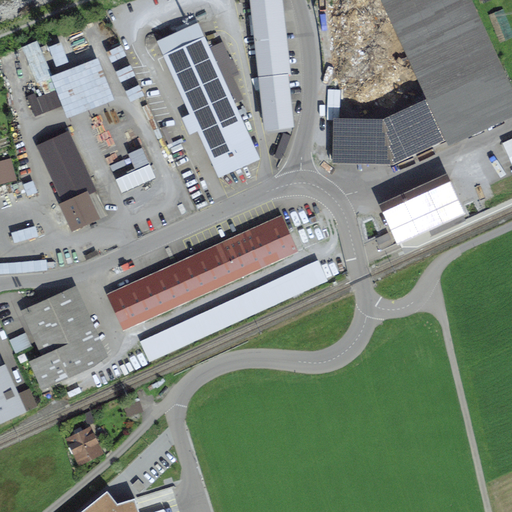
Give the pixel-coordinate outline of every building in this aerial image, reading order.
[(265,0),(255,1),(253,1),(257,39),(259,39),(281,37),(276,0),(265,0)] [(511,94),(468,0),(377,0),(445,146),(511,115),(511,94)] [(175,29),(177,32),(157,41),(219,177),(260,159),(196,19),(175,29)] [(267,127),(290,124),(281,37),(259,39),(257,39),(267,127)] [(58,64),(70,59),(62,40),(50,45),(58,64)] [(110,54),(63,72),(78,113),(125,95),(110,54)] [(36,96),(28,99),(35,115),(62,104),(56,90),(37,98),(36,96)] [(286,149),(291,134),(285,132),(280,147),(286,149)] [(63,204),(74,227),(97,217),(86,194),(96,190),(90,178),(87,179),(67,134),(39,147),(65,204),(63,204)] [(511,139),(503,144),(511,163),(511,139)] [(357,141),(333,145),(336,165),(360,161),(357,141)] [(156,178),(142,147),(128,153),(136,171),(116,179),(122,193),(156,178)] [(0,159),(0,178),(1,183),(18,179),(13,156),(0,159)] [(112,171),(126,165),(124,159),(110,166),(112,171)] [(399,242),(463,213),(462,211),(467,209),(464,203),(459,205),(448,181),(384,210),(399,242)] [(434,233),(469,218),(467,213),(432,229),(434,233)] [(294,249),(280,219),(111,296),(124,326),(127,325),(294,249)] [(16,242),(40,233),(37,223),(13,232),(16,242)] [(46,254),(0,265),(0,275),(49,264),(46,254)] [(308,281),(301,263),(271,276),(279,293),(308,281)] [(101,360),(71,293),(63,294),(29,310),(50,355),(34,362),(44,385),(101,360)] [(17,351),(33,344),(27,331),(11,338),(17,351)] [(0,422),(23,413),(0,361),(0,422)] [(139,408),(127,412),(131,425),(143,421),(139,408)] [(70,438),(81,460),(98,452),(87,430),(70,438)] [(94,504),(83,511),(139,511),(135,498),(99,509),(94,504)]
